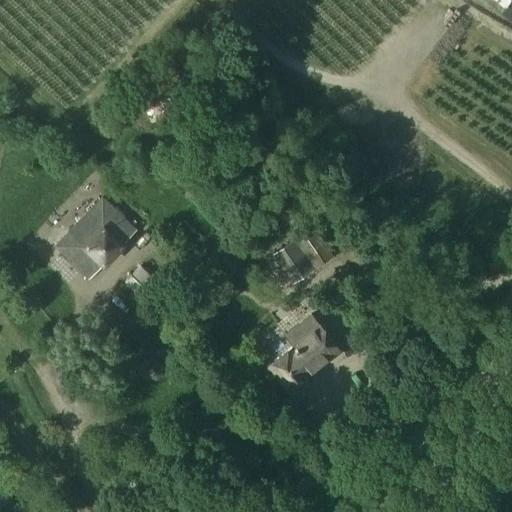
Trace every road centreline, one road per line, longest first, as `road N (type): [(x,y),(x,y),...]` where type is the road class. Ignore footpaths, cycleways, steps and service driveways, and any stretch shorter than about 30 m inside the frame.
road 1 (track): [(281,511),(424,410),(466,422)]
road 2 (tertiary): [(413,511),(511,350)]
